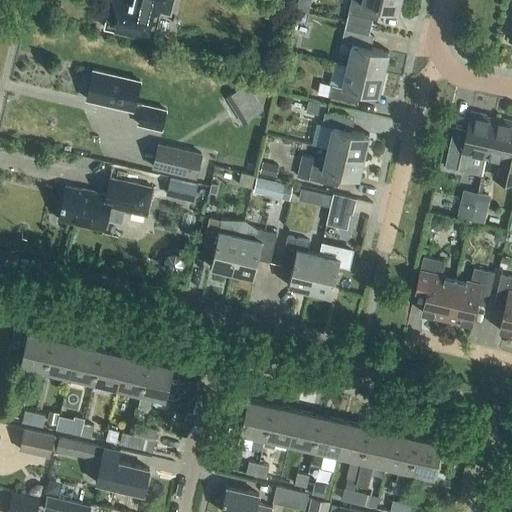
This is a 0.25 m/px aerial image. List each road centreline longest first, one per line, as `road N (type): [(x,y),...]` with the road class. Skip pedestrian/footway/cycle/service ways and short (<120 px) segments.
road 1 (unclassified): [(493,416),(337,351),(227,319)]
road 2 (unclassified): [(227,319),(0,262)]
road 3 (residential): [(383,253),(423,84),(444,59)]
road 4 (residential): [(181,511),(227,319)]
